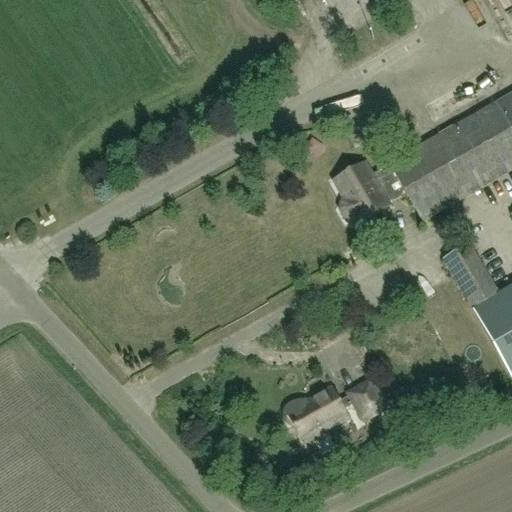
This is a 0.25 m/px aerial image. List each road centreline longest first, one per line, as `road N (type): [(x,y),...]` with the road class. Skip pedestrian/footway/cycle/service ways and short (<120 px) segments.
road 1 (unclassified): [(229,511),(18,293)]
road 2 (unclassified): [(315,511),(511,420)]
